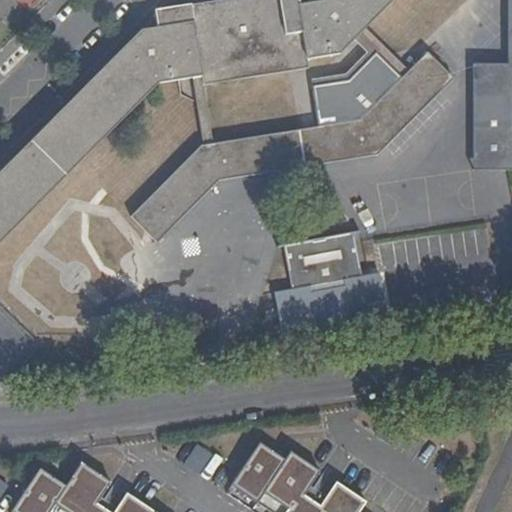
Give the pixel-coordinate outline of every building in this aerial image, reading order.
[(0,243),(78,164),(158,83),(192,78),(202,77),(203,85),(288,71),(308,68),(307,60),(340,54),(358,35),(365,29),(393,0),(325,0),(323,2),(300,6),(298,0),(224,0),(157,11),(155,11),(157,28),(141,31),(0,173),(0,243)] [(506,167),(511,166),(511,0),(510,0),(510,61),(475,60),(475,167),(506,167)] [(401,79),(407,72),(389,53),(365,29),(358,35),(376,53),(401,79)] [(212,144),(203,145),(200,146),(131,216),(157,242),(217,181),(378,155),(453,80),(427,53),(407,72),(401,79),(360,120),(298,130),(212,144)] [(348,80),(313,85),(319,124),(360,120),(401,79),(376,53),(348,80)] [(202,77),(192,78),(203,145),(212,144),(203,85),(202,77)] [(359,240),(358,235),(288,248),(293,280),(295,291),(278,294),(284,333),(390,315),(383,276),(380,276),(366,279),(359,240)] [(262,445),(258,451),(283,468),(287,463),(262,445)] [(185,467),(198,476),(212,455),(199,446),(185,467)] [(258,451),(232,488),(267,511),(362,511),(367,506),(337,486),(321,509),(306,499),(322,475),(292,455),(287,463),(283,468),(258,451)] [(36,477),(13,511),(153,511),(127,495),(115,511),(107,511),(97,506),(111,484),(81,465),(66,488),(62,494),(36,477)] [(36,477),(62,494),(66,488),(40,471),(36,477)] [(0,498),(8,486),(0,480),(0,498)]
